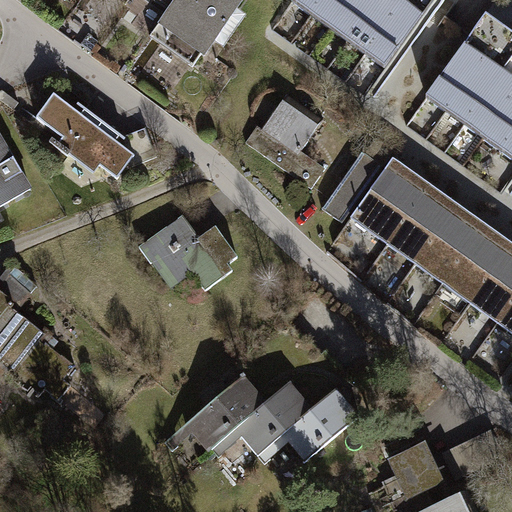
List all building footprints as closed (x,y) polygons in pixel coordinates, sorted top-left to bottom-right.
[(152,0),(168,11),(148,38),(189,67),(199,53),(202,56),(212,43),(221,49),(244,16),(235,10),(241,0),(152,0)] [(287,0),(285,4),(378,69),(402,35),(412,42),(440,0),(287,0)] [(511,35),(482,14),(421,100),(511,163),(511,35)] [(44,92),(58,100),(137,160),(132,167),(155,160),(145,132),(126,136),(129,144),(82,110),(85,106),(53,81),(44,92)] [(58,100),(42,120),(77,147),(71,154),(57,143),(54,146),(96,178),(103,169),(120,182),(132,167),(137,160),(58,100)] [(297,108),(274,137),(304,160),(307,163),(330,134),(297,108)] [(327,178),(310,165),(307,163),(304,160),(274,137),(266,131),(252,148),(314,196),(327,178)] [(0,138),(0,211),(32,194),(0,138)] [(511,247),(387,158),(379,168),(358,153),(318,209),(339,224),(345,217),(511,336),(511,247)] [(191,226),(153,251),(181,294),(203,280),(214,298),(244,278),(238,269),(244,265),(223,233),(204,246),(191,226)] [(81,370),(0,298),(0,353),(58,403),(81,370)] [(258,383),(173,446),(181,456),(203,440),(224,468),(253,446),(271,471),(299,450),(313,469),(370,427),(346,395),(324,411),(305,386),(276,407),(258,383)] [(425,449),(388,465),(397,485),(374,496),(380,511),(470,511),(457,482),(503,462),(492,437),(443,458),(447,468),(435,473),(425,449)]
